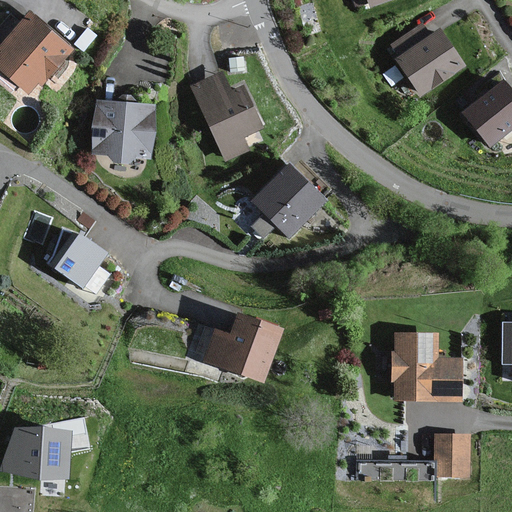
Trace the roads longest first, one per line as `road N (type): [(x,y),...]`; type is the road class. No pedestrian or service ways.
road 1 (residential): [(213,317),(150,298),(142,284),(149,258),(166,252),(272,265),(339,244),(354,221),(314,165),(313,142),(324,123)]
road 2 (residential): [(511,218),(412,192),(324,123)]
road 3 (residential): [(324,123),(287,75),(258,0)]
